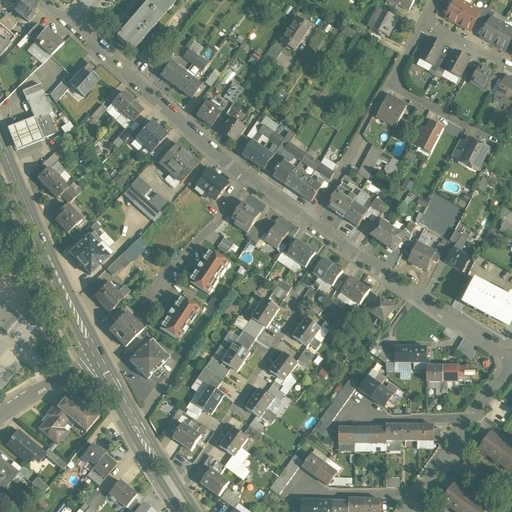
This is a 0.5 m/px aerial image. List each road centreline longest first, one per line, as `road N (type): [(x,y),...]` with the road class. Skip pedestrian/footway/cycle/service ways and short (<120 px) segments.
road 1 (secondary): [(99,360),(55,280),(0,146)]
road 2 (residential): [(70,24),(245,181)]
road 3 (residential): [(177,494),(298,306)]
road 4 (residential): [(309,228),(464,328)]
road 5 (residential): [(390,85),(309,228)]
road 6 (secondary): [(177,494),(99,360)]
road 7 (residential): [(157,284),(245,181)]
